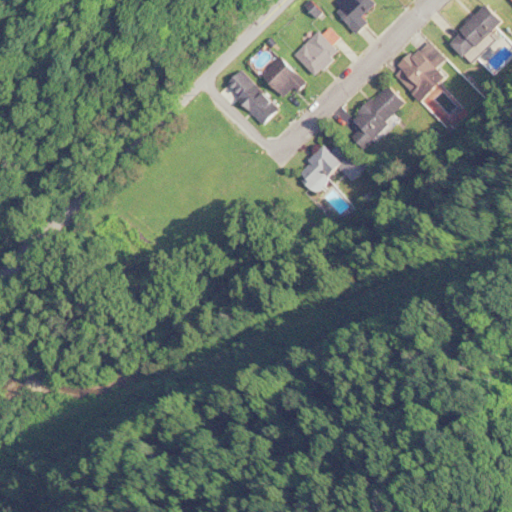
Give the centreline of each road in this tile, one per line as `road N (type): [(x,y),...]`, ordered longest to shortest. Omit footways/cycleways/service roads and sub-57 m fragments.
road 1 (residential): [(0,274),(298,0)]
road 2 (residential): [(283,146),(434,0)]
